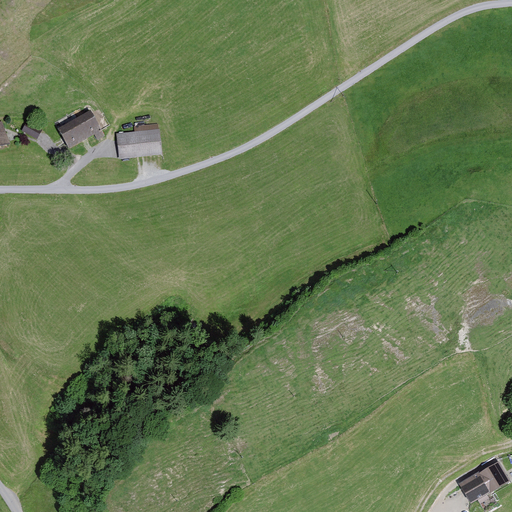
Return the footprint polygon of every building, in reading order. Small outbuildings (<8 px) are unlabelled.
[(91,112),(60,129),(71,149),(95,137),(98,142),(105,139),(91,112)] [(30,116),(24,125),(39,134),(45,125),(30,116)] [(0,124),(0,149),(10,147),(3,124),(0,124)] [(139,166),(165,163),(159,124),(135,127),(135,133),(118,135),(121,165),(139,162),(139,166)] [(511,463),(508,457),(471,480),(484,502),(511,485),(511,463)]
